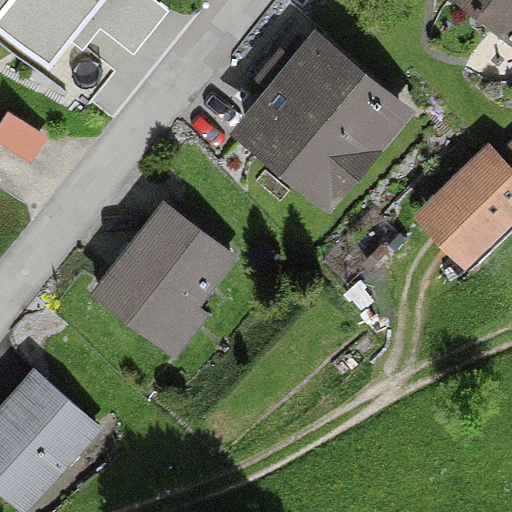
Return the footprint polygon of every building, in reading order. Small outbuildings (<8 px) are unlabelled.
[(100,0),(18,0),(0,24),(0,27),(50,66),(100,0)] [(511,0),(455,0),(510,44),(511,41),(511,0)] [(257,78),(272,91),(241,127),(303,179),(347,127),(369,145),(397,112),(374,92),(313,42),(294,65),(279,52),(257,78)] [(488,156),(428,214),(464,251),(511,204),(511,147),(495,163),(488,156)] [(159,343),(227,256),(162,205),(94,292),(159,343)] [(0,491),(18,508),(92,427),(33,372),(3,406),(11,413),(0,425),(0,491)]
